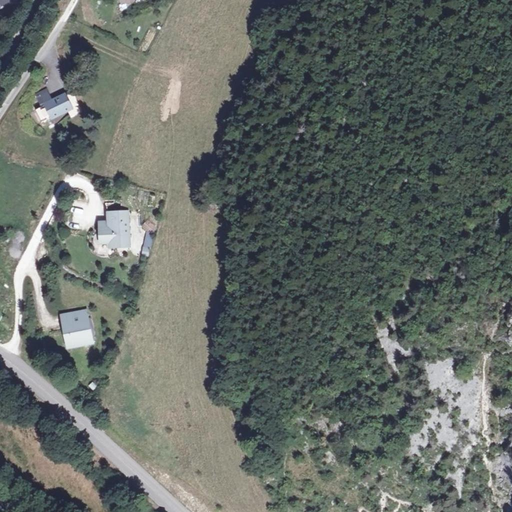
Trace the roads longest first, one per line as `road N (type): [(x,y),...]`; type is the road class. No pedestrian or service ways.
road 1 (tertiary): [(3,357),(178,511)]
road 2 (residential): [(0,113),(73,0)]
road 3 (residential): [(29,253),(68,183),(86,184),(95,206)]
